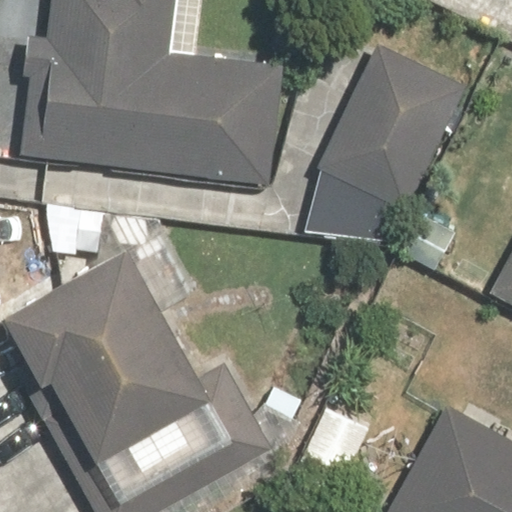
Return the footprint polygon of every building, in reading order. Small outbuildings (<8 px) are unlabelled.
[(14,160),(64,163),(63,174),(267,187),(268,169),(275,65),(193,60),(196,0),(43,0),(37,102),(18,100),(14,160)] [(456,91),(371,50),(310,174),(395,216),(456,91)] [(86,255),(95,271),(0,321),(0,361),(80,511),(176,511),(239,479),(271,462),(221,367),(189,384),(153,318),(196,295),(157,218),(48,213),(46,253),(86,255)] [(454,236),(416,214),(387,265),(425,287),(454,236)] [(511,234),(479,295),(511,312),(511,234)] [(511,511),(511,429),(471,408),(460,428),(438,416),(386,511),(511,511)] [(363,433),(318,412),(293,467),(338,488),(363,433)]
